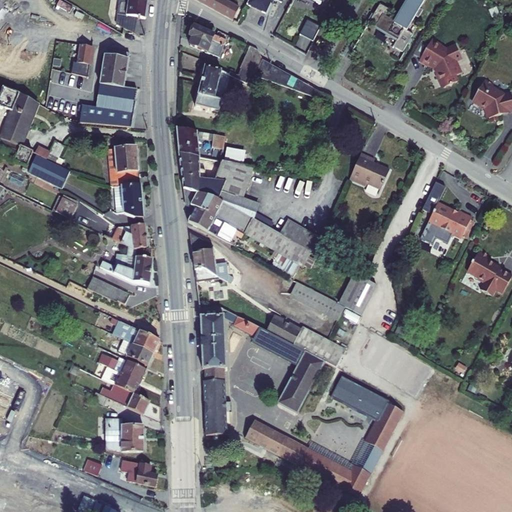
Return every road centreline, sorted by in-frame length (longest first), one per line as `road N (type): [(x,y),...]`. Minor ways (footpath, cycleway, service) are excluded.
road 1 (secondary): [(188,511),(159,70),(166,2)]
road 2 (residential): [(166,2),(205,15),(502,189)]
road 3 (unknown): [(443,155),(402,242),(393,293),(362,359),(364,370),(423,414)]
